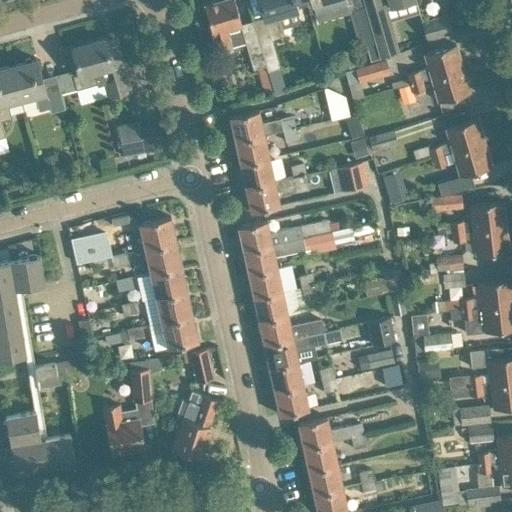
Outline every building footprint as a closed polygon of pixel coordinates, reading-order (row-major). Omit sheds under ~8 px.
[(231,46),(226,28),(241,23),(234,0),(219,0),(204,4),(218,50),(231,46)] [(260,0),(265,16),(253,19),(254,23),(262,50),(268,70),(280,66),(281,66),(275,46),(275,47),(272,37),(285,33),(282,24),(279,12),(296,8),(293,0),(260,0)] [(377,42),(365,0),(311,0),(312,1),(313,0),(350,0),(363,44),(366,44),(370,61),(380,58),(376,42),(377,42)] [(365,0),(381,56),(398,51),(389,19),(385,6),(383,0),(365,0)] [(467,6),(465,0),(456,0),(454,1),(456,9),(467,6)] [(447,14),(422,21),(427,38),(452,31),(447,14)] [(275,93),(262,50),(254,23),(241,27),(253,68),(257,67),(265,96),(274,93),(275,93)] [(108,95),(129,90),(116,42),(106,45),(105,38),(72,47),(79,72),(72,74),(76,88),(97,83),(97,85),(104,83),(108,95)] [(431,76),(462,67),(455,43),(424,52),(429,66),(407,72),(410,82),(422,79),(431,76)] [(352,50),(338,54),(342,69),(356,65),(352,50)] [(49,110),(65,106),(56,73),(55,73),(56,79),(44,83),(37,58),(12,64),(21,98),(33,94),(37,109),(48,106),(49,110)] [(359,81),(390,72),(385,58),(355,67),(359,81)] [(7,101),(21,98),(12,64),(0,67),(0,152),(9,150),(1,119),(11,116),(7,101)] [(355,67),(346,69),(350,83),(359,81),(355,67)] [(438,100),(469,91),(462,67),(431,76),(438,100)] [(422,79),(410,82),(411,84),(400,87),(403,98),(414,94),(413,91),(425,88),(422,79)] [(346,99),(345,95),(326,86),(324,86),(328,103),(346,99)] [(260,109),(230,115),(235,139),(265,132),(282,129),(296,126),(293,114),(280,117),(263,120),(260,109)] [(454,150),(484,141),(477,117),(446,126),(450,140),(430,147),(428,144),(412,149),(416,161),(431,157),(443,153),(454,150)] [(123,156),(145,151),(139,121),(117,125),(123,156)] [(296,126),(282,129),(285,141),(299,138),(296,126)] [(368,135),(372,150),(398,143),(394,129),(368,135)] [(265,132),(235,139),(240,163),(270,155),(265,132)] [(369,152),(363,137),(350,141),(355,157),(369,152)] [(461,174),(491,165),(484,141),(454,150),(461,174)] [(56,152),(41,156),(45,171),(61,167),(56,152)] [(443,153),(431,157),(434,166),(446,163),(443,153)] [(270,155),(240,163),(246,186),(276,179),(270,155)] [(342,182),(332,184),(334,191),(366,184),(361,160),(338,166),(342,182)] [(293,176),(305,173),(302,161),(290,163),(293,175),(293,176)] [(396,170),(382,174),(390,201),(404,197),(396,170)] [(276,179),(246,186),(251,210),(280,204),(277,191),(308,185),(305,173),(293,176),(293,175),(276,179)] [(431,210),(463,206),(461,192),(430,195),(430,197),(427,197),(428,208),(431,208),(431,210)] [(437,232),(505,225),(502,200),(471,203),(472,215),(463,216),(463,219),(450,221),(450,222),(436,223),(437,232)] [(145,247),(176,241),(171,215),(139,222),(145,247)] [(238,225),(243,249),(303,236),(331,230),(328,218),(301,223),(270,230),(267,219),(238,225)] [(476,253),(508,250),(505,225),(437,232),(437,233),(438,233),(439,243),(464,240),(465,250),(476,248),(476,253)] [(107,241),(123,237),(120,227),(105,230),(107,241)] [(92,247),(107,244),(104,230),(78,236),(84,260),(92,258),(94,257),(92,247)] [(303,236),(243,249),(248,273),(278,266),(275,255),(306,248),(317,246),(318,251),(335,247),(331,230),(303,236)] [(150,272),(182,265),(176,241),(145,247),(150,272)] [(95,269),(96,269),(128,262),(125,250),(94,257),(92,258),(95,269)] [(15,288),(21,287),(45,283),(40,254),(0,260),(0,358),(27,354),(15,288)] [(437,270),(463,267),(461,254),(435,257),(437,270)] [(156,297),(187,290),(182,265),(150,272),(156,297)] [(387,268),(384,269),(386,276),(389,289),(404,286),(400,265),(398,266),(387,268)] [(254,296),(283,289),(278,266),(248,273),(254,296)] [(311,271),(299,274),(301,285),(314,282),(311,271)] [(443,287),(465,285),(464,271),(442,273),(443,287)] [(131,275),(116,278),(119,290),(134,286),(131,275)] [(386,276),(372,279),(375,294),(389,291),(389,289),(386,276)] [(482,295),(437,300),(438,311),(449,310),(461,308),(473,306),(511,301),(511,285),(511,277),(480,280),(482,295)] [(314,282),(301,285),(304,297),(317,295),(314,282)] [(259,320),(288,314),(283,289),(254,296),(259,320)] [(403,289),(391,291),(395,314),(407,312),(403,289)] [(162,321),(193,315),(187,290),(156,297),(162,321)] [(137,299),(121,303),(123,315),(139,311),(137,299)] [(461,308),(449,310),(450,319),(464,317),(466,332),(485,329),(485,330),(511,327),(511,301),(473,306),(461,308)] [(324,330),(321,317),(290,323),(288,314),(259,320),(264,343),(324,330)] [(167,346),(198,339),(193,315),(162,321),(167,346)] [(394,339),(389,315),(369,320),(374,343),(394,339)] [(83,339),(93,337),(88,317),(79,319),(83,339)] [(129,339),(145,335),(142,324),(126,327),(127,329),(118,331),(119,332),(105,335),(106,344),(121,341),(121,339),(128,337),(129,339)] [(324,330),(264,343),(269,367),(299,361),(296,348),(326,341),(324,330)] [(450,331),(422,334),(424,349),(452,346),(450,331)] [(491,381),(511,379),(511,354),(500,356),(498,346),(469,349),(471,366),(489,364),(491,381)] [(197,380),(213,377),(206,347),(190,350),(197,380)] [(391,348),(367,353),(370,367),(394,361),(391,348)] [(63,371),(90,367),(87,356),(34,365),(38,386),(65,382),(63,371)] [(432,378),(439,378),(437,358),(415,360),(419,380),(432,378)] [(274,390),(304,383),(299,361),(269,367),(274,390)] [(403,377),(401,363),(385,367),(387,380),(403,377)] [(332,365),(319,368),(322,379),(335,376),(332,365)] [(133,400),(136,400),(151,398),(148,367),(130,369),(133,400)] [(480,373),(468,375),(469,384),(481,383),(480,373)] [(324,392),(338,389),(335,376),(322,379),(324,392)] [(511,379),(491,381),(481,383),(469,384),(470,394),(481,393),(482,396),(491,395),(492,407),(511,405),(511,379)] [(280,414),(295,410),(309,407),(304,383),(274,390),(280,414)] [(182,415),(172,447),(200,456),(211,425),(209,424),(218,398),(202,393),(191,389),(182,415)] [(111,452),(144,446),(137,407),(120,410),(119,403),(103,406),(106,422),(105,422),(111,452)] [(461,424),(491,420),(489,403),(459,406),(459,407),(451,408),(454,424),(461,422),(461,424)] [(70,432),(46,436),(41,437),(36,409),(5,414),(15,472),(75,462),(70,432)] [(351,435),(364,432),(362,421),(330,428),(327,415),(298,422),(303,446),(333,439),(351,435)] [(469,442),(493,439),(491,421),(467,424),(467,426),(468,432),(469,442)] [(351,435),(351,436),(353,447),(367,444),(364,432),(351,435)] [(477,462),(511,457),(511,432),(497,434),(498,447),(487,448),(488,451),(476,452),(477,462)] [(308,469),(338,463),(333,439),(303,446),(308,469)] [(503,484),(511,483),(511,457),(477,462),(478,472),(501,470),(503,484)] [(314,493),(343,486),(338,463),(308,469),(314,493)] [(467,503),(500,499),(498,484),(458,489),(455,464),(437,466),(442,503),(458,501),(459,503),(466,502),(467,503)] [(371,467),(358,470),(361,482),(374,479),(371,467)] [(363,494),(376,491),(374,479),(361,482),(363,494)] [(317,511),(339,511),(348,510),(343,486),(314,493),(317,511)] [(442,511),(440,498),(420,502),(422,511),(442,511)]
